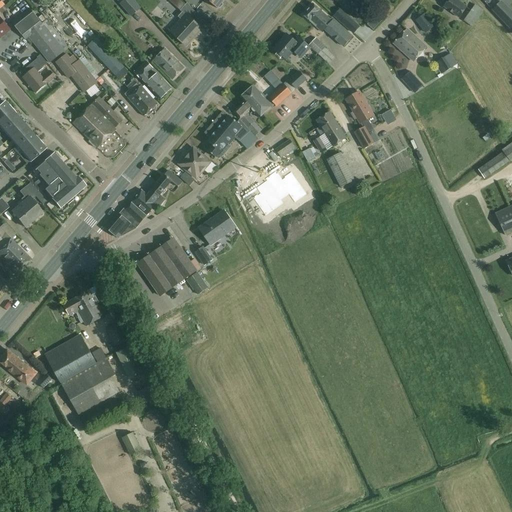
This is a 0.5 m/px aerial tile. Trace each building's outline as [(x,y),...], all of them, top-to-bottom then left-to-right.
[(133,0),(116,0),(120,4),(131,16),(140,8),(133,0)] [(185,5),(179,0),(168,0),(180,11),(185,5)] [(458,17),(466,6),(457,0),(448,0),(444,7),(458,17)] [(511,13),(501,2),(492,10),(511,30),(511,13)] [(324,30),(343,47),(352,37),(331,18),(330,20),(312,4),(302,15),(321,33),(324,30)] [(472,26),(483,10),(475,4),(464,21),(472,26)] [(340,21),(345,15),(339,10),(334,16),(340,21)] [(23,36),(41,22),(32,11),(15,25),(23,36)] [(201,28),(185,14),(170,31),(186,45),(201,28)] [(433,27),(423,15),(415,21),(425,33),(433,27)] [(0,37),(9,29),(0,18),(0,37)] [(42,23),(41,22),(23,36),(28,42),(31,40),(50,63),(69,48),(47,20),(42,23)] [(358,27),(350,20),(345,26),(353,33),(358,27)] [(393,44),(413,61),(426,47),(406,29),(393,44)] [(302,56),(310,47),(301,39),(298,43),(286,33),(273,48),(286,60),(295,50),(302,56)] [(88,46),(115,76),(124,67),(97,38),(88,46)] [(309,46),(328,64),(334,58),(324,48),(325,47),(316,38),(309,46)] [(184,67),(165,48),(153,61),(172,79),(184,67)] [(69,58),(66,54),(56,62),(69,78),(71,76),(75,80),(84,92),(97,82),(87,70),(79,60),(77,61),(73,55),(69,58)] [(37,58),(44,66),(47,64),(40,55),(37,58)] [(444,72),(453,66),(447,56),(438,61),(444,72)] [(147,73),(153,68),(146,61),(134,72),(140,79),(141,78),(160,99),(171,89),(157,73),(152,78),(147,73)] [(32,71),(23,78),(36,94),(55,77),(51,71),(43,78),(38,73),(43,68),(39,64),(37,65),(34,62),(28,67),(32,71)] [(264,76),(272,85),(279,79),(270,70),(264,76)] [(288,81),(295,89),(306,80),(298,71),(288,81)] [(423,85),(418,80),(410,71),(403,78),(416,92),(423,85)] [(253,85),(247,91),(252,97),(251,98),(259,107),(259,108),(261,111),(260,112),(263,115),(274,104),(276,107),(292,93),(284,84),(279,80),(272,86),(276,90),(268,97),(267,95),(265,97),(260,92),(259,92),(253,85)] [(284,84),(292,93),(295,90),(287,82),(284,84)] [(140,86),(137,83),(124,94),(144,116),(157,105),(141,85),(140,86)] [(259,107),(251,98),(252,97),(247,91),(246,92),(245,91),(240,96),(241,96),(240,97),(244,102),(233,113),(240,119),(239,119),(250,131),(255,136),(262,130),(246,113),(251,109),(259,118),(263,115),(260,112),(261,111),(259,108),(259,107)] [(358,92),(346,99),(354,112),(351,114),(355,120),(357,118),(360,123),(363,128),(364,127),(367,132),(372,129),(367,119),(373,116),(369,111),(370,109),(368,106),(366,105),(364,101),(365,99),(363,96),(361,96),(358,92)] [(99,97),(73,123),(90,141),(89,142),(94,148),(96,146),(98,148),(116,130),(114,129),(122,121),(99,97)] [(112,107),(116,103),(111,97),(107,101),(112,107)] [(0,119),(12,110),(5,102),(0,105),(0,119)] [(12,110),(0,119),(0,127),(3,131),(18,117),(12,110)] [(390,111),(384,114),(387,120),(394,117),(390,111)] [(341,127),(339,128),(329,112),(316,120),(329,140),(332,146),(345,138),(343,135),(345,133),(341,127)] [(223,113),(205,134),(210,138),(207,142),(212,146),(207,151),(215,157),(227,143),(228,145),(235,137),(239,140),(244,136),(249,131),(239,120),(238,120),(239,121),(237,123),(228,116),(228,117),(223,113)] [(18,117),(3,131),(10,138),(25,125),(18,117)] [(25,125),(10,138),(16,146),(32,133),(25,125)] [(363,128),(354,133),(364,149),(373,143),(367,132),(364,127),(363,128)] [(32,133),(16,146),(23,154),(38,140),(32,133)] [(244,136),(239,140),(247,148),(252,144),(244,136)] [(324,147),(318,138),(313,141),(319,150),(324,147)] [(38,140),(23,154),(30,162),(45,149),(38,140)] [(276,149),(282,158),(295,148),(289,140),(276,149)] [(311,145),(302,149),(308,161),(317,156),(311,145)] [(196,178),(209,163),(203,157),(202,155),(200,155),(193,149),(192,150),(190,151),(187,154),(188,156),(180,164),(196,178)] [(484,179),(509,161),(503,152),(478,170),(484,179)] [(40,178),(34,183),(38,188),(45,182),(48,186),(44,190),(52,199),(60,208),(66,203),(68,205),(74,200),(72,198),(76,194),(78,197),(84,191),(82,189),(85,186),(77,177),(75,178),(68,170),(67,170),(63,166),(64,165),(59,160),(61,158),(56,153),(54,154),(54,153),(34,170),(39,176),(40,178)] [(340,153),(327,160),(340,186),(354,180),(340,153)] [(157,184),(152,189),(159,195),(171,181),(178,187),(182,183),(168,171),(160,179),(156,183),(157,184)] [(275,172),(265,179),(266,181),(267,181),(280,200),(281,200),(289,195),(294,203),(306,194),(291,172),(281,179),(277,173),(276,174),(275,172)] [(186,174),(182,179),(190,186),(194,180),(186,174)] [(259,193),(252,198),(265,216),(283,204),(283,203),(281,200),(280,200),(267,181),(266,181),(256,188),(259,193)] [(19,206),(12,211),(25,227),(43,213),(32,199),(35,196),(34,196),(32,193),(29,190),(26,186),(19,191),(24,197),(21,199),(23,202),(19,206)] [(152,189),(147,195),(141,190),(125,210),(124,209),(107,229),(118,238),(120,236),(121,237),(135,229),(155,206),(157,208),(165,200),(159,195),(152,189)] [(511,205),(495,213),(504,234),(505,235),(511,232),(511,205)] [(236,234),(233,228),(234,227),(223,211),(199,228),(210,244),(225,234),(229,239),(236,234)] [(0,249),(10,239),(11,239),(0,227),(0,249)] [(31,259),(10,239),(0,249),(0,256),(17,273),(31,259)] [(160,297),(196,272),(175,242),(139,267),(160,297)] [(212,260),(203,246),(194,252),(204,266),(212,260)] [(0,289),(0,290),(1,289),(5,285),(2,281),(9,276),(0,265),(0,289)] [(187,280),(198,295),(208,288),(197,273),(187,280)] [(89,290),(86,292),(85,291),(81,293),(81,295),(63,305),(69,315),(75,311),(79,318),(78,318),(81,324),(84,322),(86,326),(104,316),(97,303),(98,303),(94,295),(92,296),(89,290)] [(180,321),(186,345),(200,342),(195,323),(191,324),(189,318),(180,321)] [(119,323),(106,329),(116,347),(128,341),(119,323)] [(45,355),(61,383),(96,363),(80,335),(45,355)] [(93,353),(98,362),(106,358),(101,349),(93,353)] [(0,363),(26,385),(36,374),(7,350),(0,358),(0,363)] [(115,374),(106,358),(98,362),(96,363),(61,383),(82,421),(122,398),(110,376),(115,374)] [(140,362),(126,369),(131,379),(145,371),(140,362)] [(37,383),(42,387),(43,388),(45,386),(52,379),(46,374),(37,383)] [(150,386),(138,390),(143,405),(155,400),(150,386)] [(5,406),(11,398),(6,394),(1,401),(5,406)] [(133,433),(122,438),(131,455),(141,450),(133,433)]
